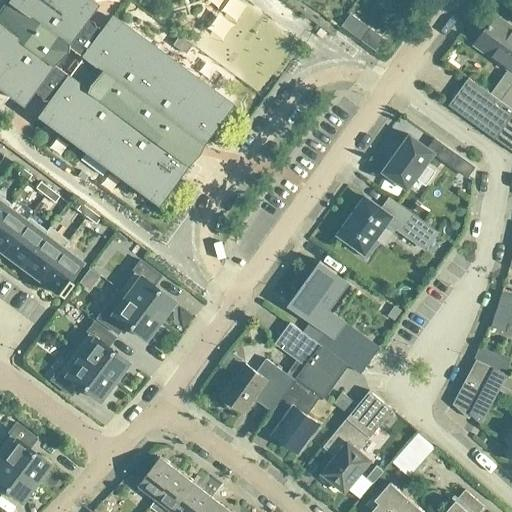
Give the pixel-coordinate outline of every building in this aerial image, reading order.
[(195,148),(200,142),(200,143),(205,136),(210,130),(226,108),(230,103),(112,16),(100,32),(98,26),(93,26),(89,19),(83,19),(94,3),(89,0),(9,0),(8,2),(9,3),(0,15),(0,85),(17,98),(22,102),(34,86),(36,91),(41,92),(45,98),(51,98),(39,114),(43,117),(157,201),(176,175),(181,169),(187,161),(186,161),(195,148)] [(412,0),(390,0),(405,10),(412,0)] [(511,115),(511,27),(496,16),(486,29),(482,27),(476,36),(479,39),(475,44),(509,68),(491,93),(468,77),(448,105),(496,139),(511,115)] [(370,27),(360,39),(375,50),(384,38),(370,27)] [(511,115),(496,139),(511,150),(511,115)] [(429,147),(410,134),(384,172),(409,189),(434,152),(438,155),(445,145),(435,138),(429,147)] [(468,175),(475,165),(457,153),(450,163),(468,175)] [(27,181),(31,175),(22,167),(17,174),(27,181)] [(45,195),(50,188),(40,181),(35,187),(45,195)] [(50,188),(45,195),(55,202),(60,195),(50,188)] [(0,216),(10,203),(0,195),(0,216)] [(384,210),(365,197),(339,233),(352,243),(349,246),(365,258),(377,242),(374,239),(384,225),(394,232),(398,226),(428,247),(439,232),(392,199),(384,210)] [(86,216),(91,209),(81,202),(76,209),(86,216)] [(0,249),(3,252),(29,217),(28,216),(25,220),(8,207),(11,204),(10,203),(0,216),(0,249)] [(91,209),(86,216),(96,223),(100,217),(91,209)] [(21,265),(50,226),(49,226),(46,230),(29,217),(3,252),(21,265)] [(39,279),(68,240),(50,226),(21,265),(39,279)] [(68,240),(39,279),(61,295),(72,281),(69,279),(81,262),(63,248),(69,241),(68,240)] [(118,289),(159,320),(174,301),(153,285),(161,275),(140,260),(118,289)] [(316,323),(308,335),(361,373),(381,346),(379,346),(374,353),(324,317),(328,310),(348,283),(322,265),(319,263),(321,261),(320,260),(287,305),(288,306),(290,304),(316,323)] [(145,339),(159,320),(118,289),(96,318),(117,333),(125,323),(145,339)] [(511,295),(502,292),(491,326),(506,331),(509,323),(511,324),(511,295)] [(72,350),(113,381),(128,362),(107,347),(115,336),(94,321),(72,350)] [(305,365),(321,344),(308,335),(290,322),(275,343),(305,365)] [(307,415),(330,383),(344,363),(345,364),(346,363),(321,344),(305,365),(295,379),(287,391),(288,391),(290,389),(301,397),(299,400),(298,399),(274,433),(298,451),(319,423),(307,415)] [(494,368),(499,354),(480,347),(475,358),(476,359),(494,368)] [(99,400),(113,381),(72,350),(50,379),(71,394),(79,384),(99,400)] [(287,391),(295,379),(266,358),(257,371),(245,363),(231,383),(227,383),(223,389),(224,393),(222,396),(224,397),(225,401),(231,406),(235,405),(244,411),(254,397),(258,396),(258,397),(274,408),(272,411),(287,391)] [(480,422),(500,384),(511,390),(511,375),(494,368),(476,359),(453,404),(469,418),(471,414),(476,418),(480,422)] [(360,472),(370,460),(359,451),(386,417),(396,425),(402,418),(392,410),(393,409),(369,390),(357,404),(350,414),(328,440),(340,451),(322,472),(325,475),(323,478),(334,487),(336,484),(345,491),(355,479),(367,489),(372,482),(360,472)] [(339,398),(333,409),(347,416),(352,405),(339,398)] [(0,443),(0,455),(35,482),(49,463),(29,448),(36,438),(16,422),(0,443)] [(405,448),(392,461),(409,476),(421,462),(435,447),(418,432),(405,448)] [(21,501),(35,482),(0,455),(0,486),(21,501)] [(156,498),(178,471),(160,457),(139,485),(156,498)] [(158,511),(173,511),(174,511),(195,484),(178,471),(156,498),(151,506),(158,511)] [(478,511),(484,506),(465,489),(445,511),(424,511),(390,482),(375,499),(379,503),(370,511),(478,511)] [(174,511),(200,511),(212,497),(195,484),(174,511)] [(227,511),(229,510),(212,497),(200,511),(227,511)]
